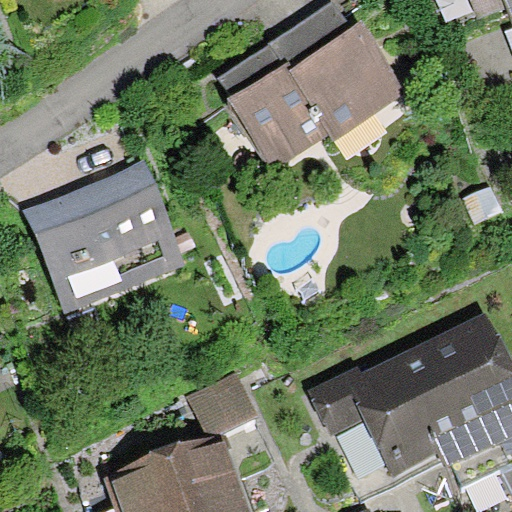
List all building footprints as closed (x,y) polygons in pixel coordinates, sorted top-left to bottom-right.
[(511,0),(498,0),(511,44),(511,43),(511,0)] [(337,21),(222,91),(273,174),(388,104),(337,21)] [(141,178),(33,222),(69,310),(178,266),(141,178)] [(511,385),(485,328),(351,389),(395,485),(511,431),(511,385)] [(246,377),(194,399),(214,445),(266,424),(246,377)] [(241,511),(221,460),(117,500),(121,511),(241,511)]
